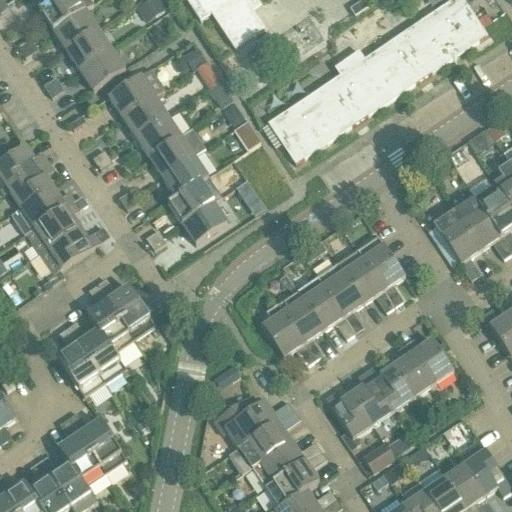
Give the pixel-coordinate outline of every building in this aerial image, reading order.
[(39,0),(47,11),(64,0),(39,0)] [(64,0),(47,11),(40,16),(53,37),(85,16),(94,9),(92,6),(95,4),(92,0),(64,0)] [(183,0),(202,26),(212,19),(236,54),(265,34),(248,8),(260,0),(183,0)] [(340,81),(268,129),(296,169),(488,40),(460,0),(459,0),(364,64),(359,56),(335,73),(340,81)] [(158,1),(148,7),(158,22),(168,16),(158,1)] [(369,12),(364,4),(351,14),(356,21),(369,12)] [(0,22),(10,15),(7,9),(0,13),(0,22)] [(67,56),(98,35),(85,16),(53,37),(67,56)] [(80,76),(111,56),(98,35),(67,56),(80,76)] [(29,44),(18,52),(22,58),(34,50),(29,44)] [(37,56),(34,50),(22,58),(26,64),(37,56)] [(196,52),(183,61),(192,76),(196,73),(206,66),(196,52)] [(111,56),(80,76),(94,98),(125,77),(111,56)] [(206,66),(196,73),(209,93),(220,86),(206,66)] [(141,82),(109,103),(123,124),(155,103),(154,102),(165,94),(152,75),(141,82)] [(56,83),(44,91),(48,98),(60,90),(56,83)] [(221,88),(209,95),(215,104),(226,96),(221,88)] [(64,96),(60,90),(48,98),(52,104),(64,96)] [(155,103),(123,124),(136,144),(169,122),(155,103)] [(82,122),(70,130),(74,136),(86,128),(82,122)] [(150,164),(182,142),(169,122),(136,144),(150,164)] [(497,128),(488,134),(495,145),(504,139),(497,128)] [(485,136),(477,141),(484,152),(492,147),(495,145),(485,136)] [(163,183),(195,162),(182,142),(150,164),(163,183)] [(0,151),(0,160),(12,152),(8,146),(0,151)] [(2,199),(48,168),(42,159),(35,164),(27,152),(0,169),(0,181),(7,192),(1,196),(2,199)] [(97,171),(109,163),(105,156),(93,164),(97,171)] [(176,204),(177,204),(201,188),(202,189),(210,183),(195,162),(163,183),(176,204)] [(109,163),(97,171),(101,177),(113,169),(109,163)] [(511,170),(510,167),(498,175),(504,183),(496,188),(495,189),(511,214),(511,170)] [(22,214),(54,193),(47,182),(54,176),(48,168),(2,199),(5,202),(11,198),(22,214)] [(475,203),(511,256),(511,237),(511,236),(511,235),(511,214),(495,189),(496,188),(491,180),(486,184),(491,191),(475,203)] [(177,204),(176,204),(169,209),(182,229),(214,207),(202,189),(201,188),(177,204)] [(61,204),(54,193),(22,214),(11,221),(25,241),(26,240),(75,207),(69,199),(61,204)] [(124,210),(136,202),(132,196),(120,204),(124,210)] [(75,207),(26,240),(40,260),(81,232),(73,222),(89,211),(83,202),(75,207)] [(136,202),(124,210),(128,216),(140,208),(136,202)] [(511,259),(511,256),(475,203),(459,213),(457,209),(452,212),(482,256),(493,248),(504,264),(511,259)] [(214,207),(182,229),(196,250),(228,229),(214,207)] [(482,256),(452,212),(449,214),(452,218),(435,229),(472,286),(482,279),(471,263),(482,256)] [(81,232),(40,260),(53,279),(47,283),(53,291),(65,283),(60,277),(110,243),(104,233),(89,244),(81,232)] [(151,250),(163,242),(159,236),(147,244),(151,250)] [(358,256),(395,312),(404,306),(394,290),(405,282),(376,238),(372,241),(375,245),(358,256)] [(163,242),(151,250),(155,256),(167,248),(163,242)] [(319,246),(313,250),(318,258),(324,253),(319,246)] [(395,312),(358,256),(342,267),(339,263),(335,265),(364,309),(377,301),(388,317),(395,312)] [(318,283),(356,339),(365,332),(354,316),(364,309),(335,265),(332,268),(335,272),(318,283)] [(283,278),(277,282),(281,288),(288,293),(292,291),(283,278)] [(295,293),(325,336),(336,328),(347,344),(356,339),(318,283),(302,294),(299,290),(295,293)] [(98,291),(135,347),(151,336),(154,340),(159,337),(128,293),(117,301),(106,286),(98,291)] [(135,347),(98,291),(89,297),(100,313),(88,321),(98,336),(99,337),(117,364),(118,364),(122,362),(119,358),(135,347)] [(325,336),(295,293),(292,294),(295,299),(278,310),(316,366),(325,359),(314,343),(325,336)] [(316,366),(278,310),(267,317),(272,324),(262,331),(284,363),(296,355),(307,371),(316,366)] [(511,317),(501,325),(494,315),(484,321),(511,362),(511,317)] [(69,334),(106,389),(122,378),(125,383),(130,380),(118,364),(117,364),(99,337),(98,336),(87,344),(77,328),(69,334)] [(106,389),(69,334),(60,340),(70,355),(58,363),(88,408),(93,405),(89,400),(106,389)] [(407,351),(437,397),(440,394),(436,388),(454,376),(433,345),(421,353),(416,345),(407,351)] [(437,397),(407,351),(398,357),(404,365),(392,373),(413,404),(430,393),(434,399),(437,397)] [(233,372),(223,377),(229,387),(239,381),(233,372)] [(413,404),(392,373),(381,381),(375,372),(367,378),(398,424),(401,421),(397,415),(413,404)] [(398,424),(367,378),(359,384),(364,392),(353,399),(374,431),(391,419),(395,425),(398,424)] [(9,382),(1,388),(7,397),(15,391),(9,382)] [(0,445),(2,448),(11,442),(5,433),(17,425),(0,399),(0,445)] [(374,431),(353,399),(342,407),(336,399),(327,405),(347,436),(340,440),(350,455),(360,449),(356,443),(374,431)] [(219,423),(225,433),(221,435),(225,440),(228,438),(240,454),(240,455),(296,418),(289,408),(273,419),(265,406),(257,412),(250,402),(219,423)] [(445,411),(432,420),(439,431),(452,423),(445,411)] [(247,478),(293,448),(285,436),(301,425),(296,418),(240,455),(240,454),(233,458),(247,478)] [(69,425),(106,481),(123,470),(126,475),(131,471),(101,427),(88,436),(78,420),(69,425)] [(106,481),(69,425),(60,432),(71,447),(59,455),(70,471),(89,499),(90,499),(93,496),(90,492),(106,481)] [(511,496),(478,446),(458,460),(464,470),(486,502),(498,493),(503,501),(511,496)] [(293,448),(247,478),(249,482),(255,478),(267,494),(323,457),(316,448),(300,458),(293,448)] [(386,450),(365,464),(374,477),(395,464),(386,450)] [(421,450),(414,454),(421,464),(428,460),(421,450)] [(323,457),(267,494),(277,510),(274,511),(283,511),(308,496),(320,488),(312,476),(328,465),(323,457)] [(40,468),(68,511),(99,511),(90,499),(89,499),(70,471),(59,479),(48,462),(40,468)] [(68,511),(40,468),(31,474),(42,490),(32,497),(41,511),(68,511)] [(441,477),(464,511),(478,511),(476,509),(486,502),(464,470),(448,481),(444,475),(441,477)] [(389,472),(381,477),(389,489),(397,484),(389,472)] [(419,487),(435,511),(464,511),(441,477),(438,474),(419,487)] [(381,478),(370,485),(377,495),(388,489),(381,478)] [(0,484),(0,497),(10,511),(41,511),(32,497),(31,498),(26,490),(14,499),(3,483),(0,484)] [(401,504),(406,511),(435,511),(419,487),(400,500),(402,503),(401,504)] [(326,511),(337,505),(331,496),(315,507),(308,496),(283,511),(326,511)] [(10,511),(0,497),(0,511),(10,511)]
